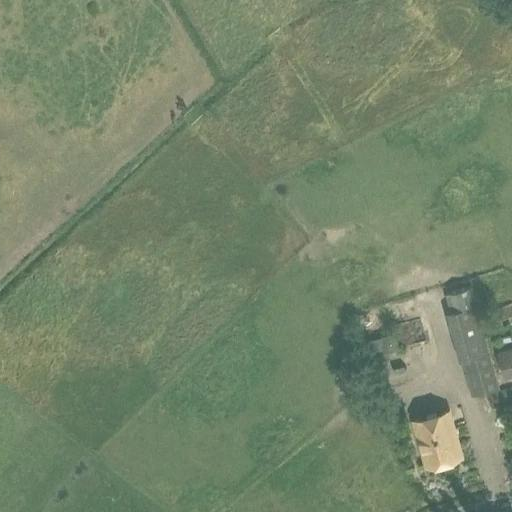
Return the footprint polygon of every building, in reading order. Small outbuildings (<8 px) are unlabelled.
[(446,292),(450,310),(447,311),(460,361),(462,360),(472,394),(501,386),(477,302),(472,285),(446,292)] [(511,299),(495,308),(503,325),(511,320),(511,299)] [(374,355),(398,348),(394,332),(369,339),(374,355)] [(511,347),(497,351),(505,377),(511,374),(511,347)] [(368,358),(359,361),(368,384),(377,380),(368,358)] [(511,385),(491,392),(495,404),(511,399),(511,385)] [(383,418),(395,412),(396,411),(386,391),(373,398),(383,418)] [(427,464),(462,453),(449,409),(414,420),(427,464)]
